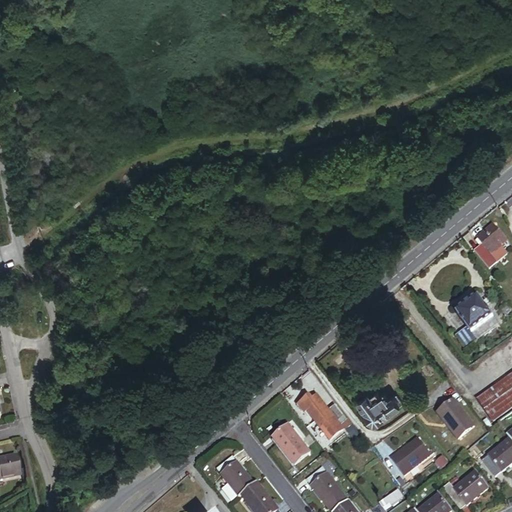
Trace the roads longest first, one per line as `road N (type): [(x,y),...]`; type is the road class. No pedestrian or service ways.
road 1 (tertiary): [(511,176),(231,417)]
road 2 (unknown): [(288,366),(373,437),(436,401)]
road 3 (tertiary): [(231,417),(120,511)]
